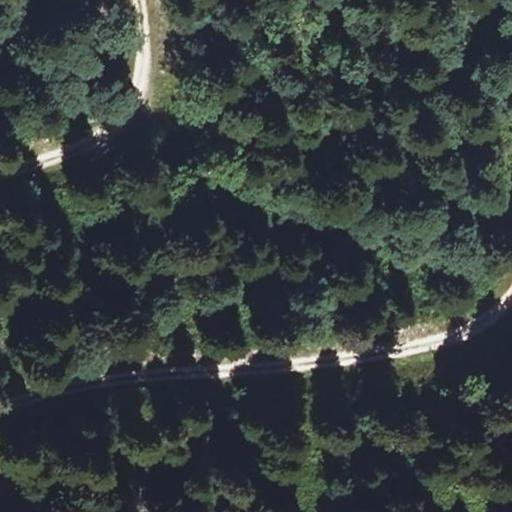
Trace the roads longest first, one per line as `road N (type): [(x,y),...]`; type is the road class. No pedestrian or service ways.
road 1 (track): [(0,390),(438,343),(499,320),(511,297)]
road 2 (track): [(134,0),(141,68),(131,106),(0,155)]
